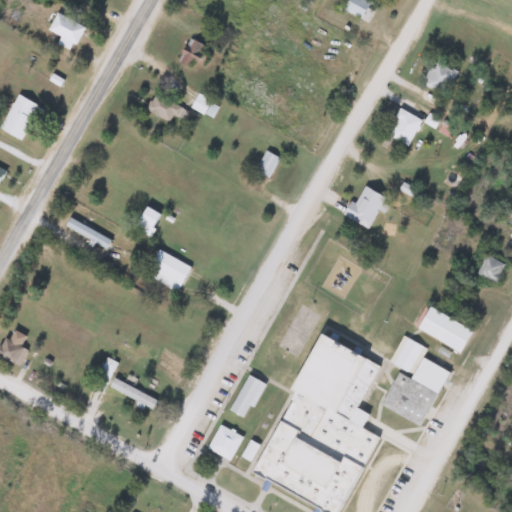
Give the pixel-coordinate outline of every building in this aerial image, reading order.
[(373,11),(366,8),(369,0),(346,0),(342,11),(369,21),(373,11)] [(57,43),(71,50),(82,25),(54,13),(47,30),(60,36),(57,43)] [(421,84),(443,95),(455,72),(433,60),(421,84)] [(145,108),(179,128),(188,112),(154,92),(145,108)] [(0,124),(0,129),(21,139),(37,104),(14,94),(0,124)] [(210,118),(217,106),(197,94),(189,106),(210,118)] [(408,145),(420,118),(397,109),(386,136),(408,145)] [(278,158),(265,150),(254,170),(267,177),(278,158)] [(384,197),(362,185),(353,203),(349,200),(342,214),(367,228),(384,197)] [(132,227),(148,236),(160,215),(144,205),(132,227)] [(110,240),(68,216),(63,224),(105,249),(110,240)] [(153,269),(149,276),(176,292),(190,267),(157,248),(147,265),(153,269)] [(503,264),(485,254),(474,273),(493,282),(503,264)] [(471,330),(426,305),(414,328),(459,353),(471,330)] [(6,339),(3,336),(0,340),(0,358),(16,368),(28,351),(19,345),(25,337),(13,329),(6,339)] [(379,364),(314,334),(249,476),(328,511),(341,511),(376,436),(359,428),(366,413),(358,409),(379,364)] [(419,425),(447,370),(420,357),(425,347),(401,335),(388,362),(394,365),(389,373),(393,375),(378,404),(419,425)] [(152,408),(156,400),(112,378),(108,387),(152,408)] [(227,461),(242,437),(219,423),(205,447),(227,461)] [(240,457),(249,462),(258,446),(250,441),(240,457)] [(74,511),(73,511),(91,511),(80,503),(74,511)]
